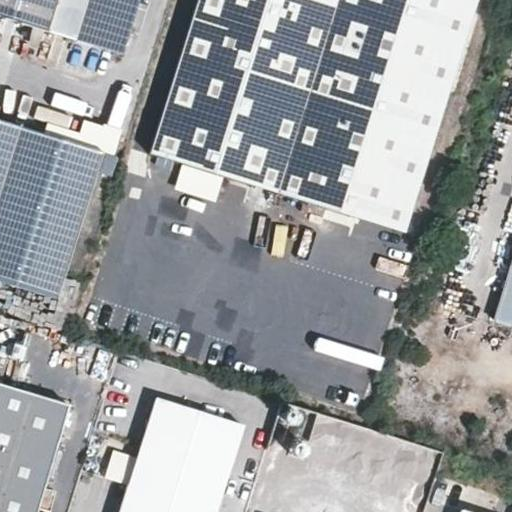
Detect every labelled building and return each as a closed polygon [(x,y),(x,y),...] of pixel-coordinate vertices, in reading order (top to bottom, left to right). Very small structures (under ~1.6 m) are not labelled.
[(0,0),(0,22),(31,32),(63,43),(118,60),(135,0),(0,0)] [(198,0),(150,153),(402,233),(475,0),(198,0)] [(63,43),(31,32),(20,66),(52,77),(63,43)] [(97,155),(0,124),(0,285),(53,302),(97,155)] [(511,262),(494,320),(511,325),(511,262)] [(0,387),(0,511),(43,511),(75,411),(0,387)] [(123,511),(218,511),(244,430),(158,403),(123,511)] [(119,482),(127,453),(110,449),(103,478),(119,482)]
